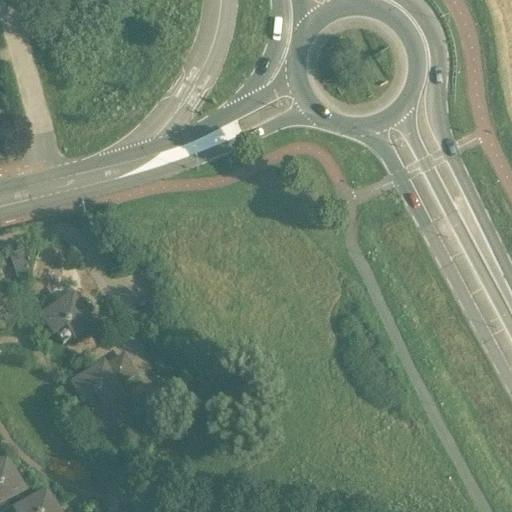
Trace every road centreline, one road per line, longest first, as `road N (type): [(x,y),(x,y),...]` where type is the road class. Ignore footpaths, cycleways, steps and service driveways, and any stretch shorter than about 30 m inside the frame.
road 1 (secondary): [(372,127),(511,380)]
road 2 (secondary): [(474,233),(438,113),(442,67),(432,27),(403,0)]
road 3 (residential): [(115,497),(59,431),(48,372),(23,340),(0,340)]
road 4 (tertiary): [(145,163),(199,158),(315,113)]
road 5 (unclassified): [(49,160),(6,0)]
road 6 (secondary): [(474,233),(448,202),(401,109)]
road 7 (secondary): [(401,109),(415,73),(403,35),(371,14),(351,12)]
road 8 (secondary): [(278,0),(275,64),(235,118)]
